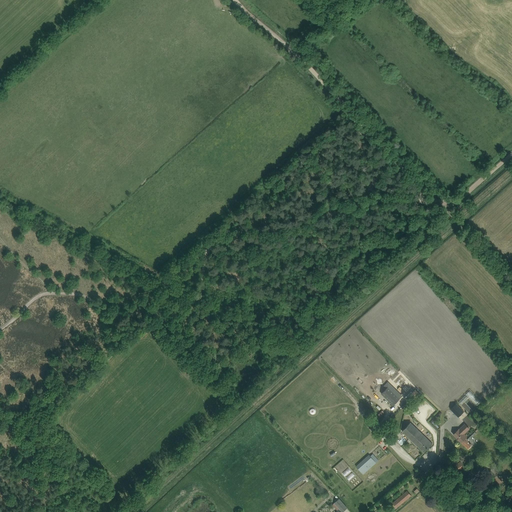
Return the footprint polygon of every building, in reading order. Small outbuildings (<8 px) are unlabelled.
[(382,393),(393,404),(400,398),(389,387),(382,393)] [(456,403),(450,409),(458,417),(464,411),(456,403)] [(411,422),(403,430),(406,434),(409,437),(424,452),(433,444),(429,440),(411,422)] [(461,442),(462,442),(466,438),(467,437),(464,434),(470,428),(468,427),(465,424),(460,429),(459,429),(453,434),(461,442)] [(468,448),(472,445),(473,446),(475,444),(476,443),(473,437),(477,433),(475,432),(469,438),(467,439),(466,438),(462,442),(468,448)] [(369,455),(367,457),(369,459),(358,469),(363,474),(376,462),(369,455)] [(458,471),(464,467),(461,464),(460,462),(454,466),(458,471)] [(353,479),(358,474),(355,471),(350,475),(353,479)] [(407,491),(397,500),(393,504),(396,508),(408,497),(411,495),(407,491)] [(339,499),(335,502),(343,511),(347,508),(339,499)]
